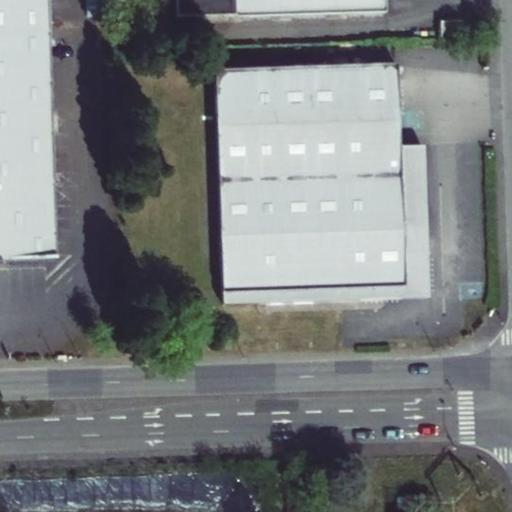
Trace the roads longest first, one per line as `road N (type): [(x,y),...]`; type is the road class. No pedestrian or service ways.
road 1 (tertiary): [(511,373),(0,387)]
road 2 (tertiary): [(0,439),(511,425)]
road 3 (unknown): [(0,322),(54,316),(86,288),(91,272),(87,0)]
road 4 (unknown): [(460,6),(395,25),(187,33),(168,20),(166,0)]
